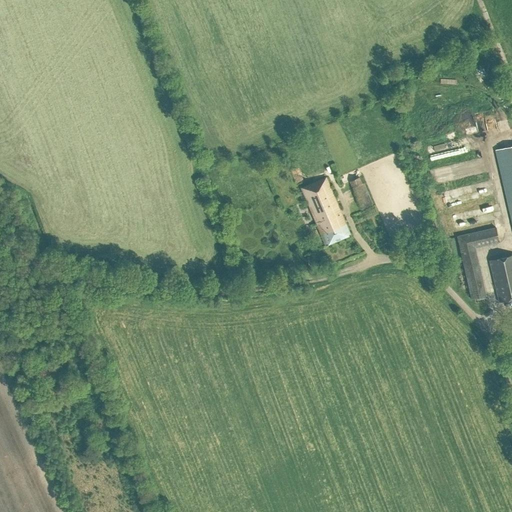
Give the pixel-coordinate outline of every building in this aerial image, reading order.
[(494,131),(490,110),(469,114),(468,109),(456,111),(456,109),(423,115),(427,134),(445,131),(463,127),(463,130),(475,128),(476,134),(485,132),(486,133),(494,131)] [(511,145),(495,149),(511,224),(511,145)] [(359,176),(349,180),(351,187),(361,183),(359,176)] [(326,177),(301,187),(325,245),(350,234),(326,177)] [(452,202),(459,201),(458,193),(440,196),(442,208),(453,206),(452,202)] [(463,229),(484,222),(481,212),(460,219),(463,229)] [(499,242),(495,227),(457,236),(471,299),(486,296),(475,247),(499,242)] [(307,239),(298,242),(300,249),(310,245),(307,239)] [(511,254),(489,260),(498,302),(511,298),(511,254)]
